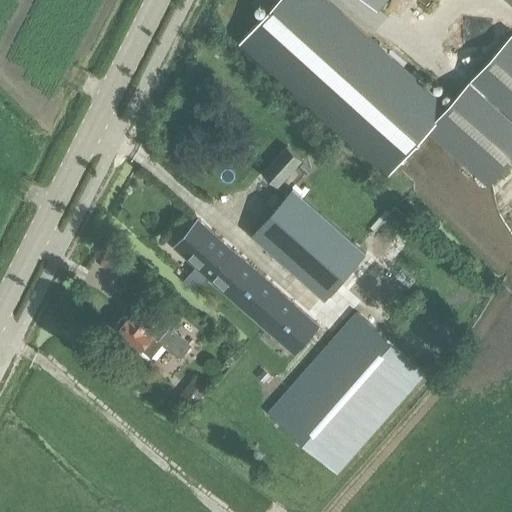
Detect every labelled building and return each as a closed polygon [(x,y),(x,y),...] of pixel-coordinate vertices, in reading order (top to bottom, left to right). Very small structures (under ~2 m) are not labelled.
[(394,170),(429,131),(488,185),(511,157),(511,31),(443,108),(323,0),(279,0),(246,38),(394,170)] [(279,186),(304,159),(289,145),(264,172),(279,186)] [(327,298),(368,253),(294,188),(253,233),(327,298)] [(297,352),(321,324),(199,217),(174,244),(297,352)] [(171,323),(142,299),(130,314),(123,313),(116,321),(118,327),(151,355),(164,341),(181,355),(191,343),(170,325),(171,323)] [(337,471),(427,370),(359,311),(271,412),(337,471)] [(184,388),(200,401),(209,389),(193,377),(184,388)]
